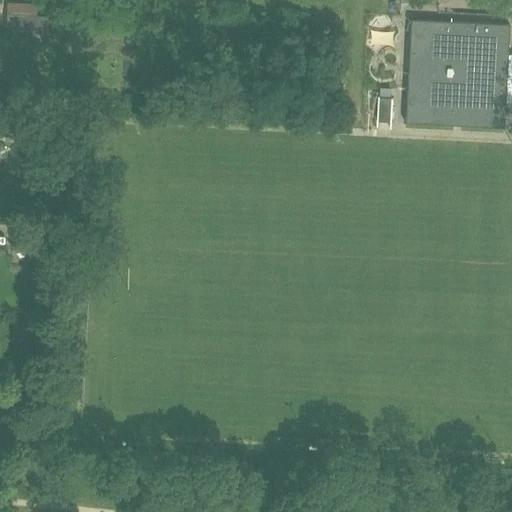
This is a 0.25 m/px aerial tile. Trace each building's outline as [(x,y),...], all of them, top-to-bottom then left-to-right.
[(49,17),(37,16),(37,4),(9,2),(8,15),(6,15),(6,30),(48,31),(49,17)] [(411,19),(410,35),(405,123),(504,128),(509,24),(411,19)] [(30,123),(45,124),(46,110),(30,109),(30,123)] [(0,117),(0,135),(13,136),(14,118),(0,117)] [(26,143),(26,175),(44,175),(44,142),(26,143)] [(13,248),(43,249),(44,249),(44,232),(14,232),(13,248)]
